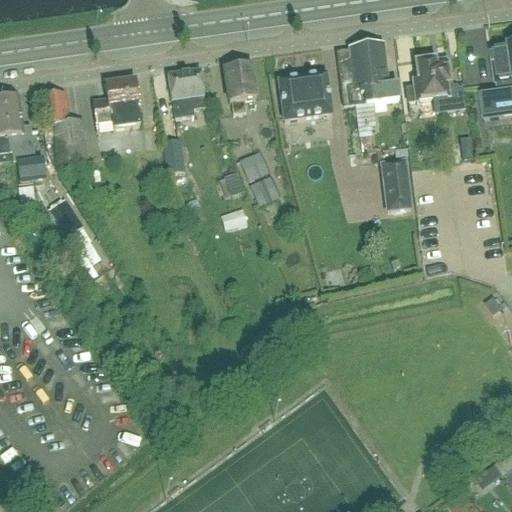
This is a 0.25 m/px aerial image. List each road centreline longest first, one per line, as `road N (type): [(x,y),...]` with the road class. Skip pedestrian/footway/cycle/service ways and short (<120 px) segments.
road 1 (primary): [(149,34),(392,0)]
road 2 (primary): [(0,56),(149,34)]
